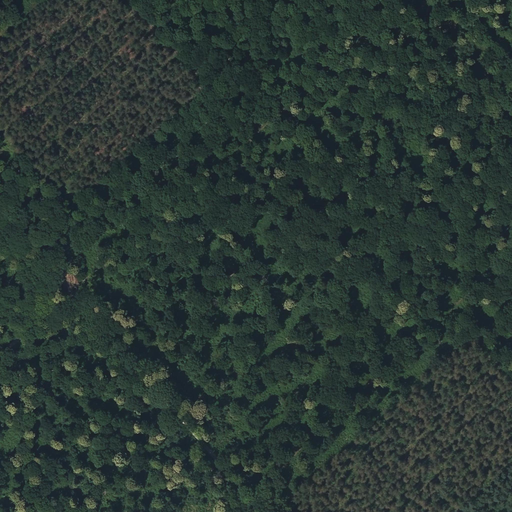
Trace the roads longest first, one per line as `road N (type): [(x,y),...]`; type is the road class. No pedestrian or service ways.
road 1 (track): [(0,354),(410,0)]
road 2 (unclassified): [(260,511),(0,205)]
